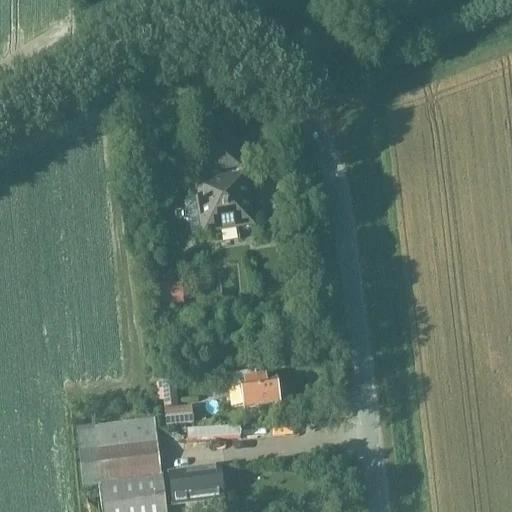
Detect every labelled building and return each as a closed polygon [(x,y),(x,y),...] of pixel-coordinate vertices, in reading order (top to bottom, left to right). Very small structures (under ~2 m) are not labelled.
[(198,232),(249,224),(243,187),(237,188),(235,175),(190,182),(198,232)] [(183,306),(182,284),(157,286),(158,308),(183,306)] [(230,410),(245,408),(245,409),(279,404),(275,379),(256,382),(254,373),(225,377),(230,410)] [(162,400),(163,408),(176,407),(173,382),(155,384),(157,401),(162,400)] [(101,410),(102,423),(131,422),(130,409),(101,410)] [(188,409),(163,411),(165,428),(190,425),(188,409)] [(153,421),(94,428),(75,430),(82,486),(100,484),(103,511),(163,511),(161,486),(166,485),(164,476),(160,477),(153,421)] [(189,449),(232,444),(230,424),(187,430),(189,449)] [(168,476),(172,510),(223,503),(219,469),(168,476)]
